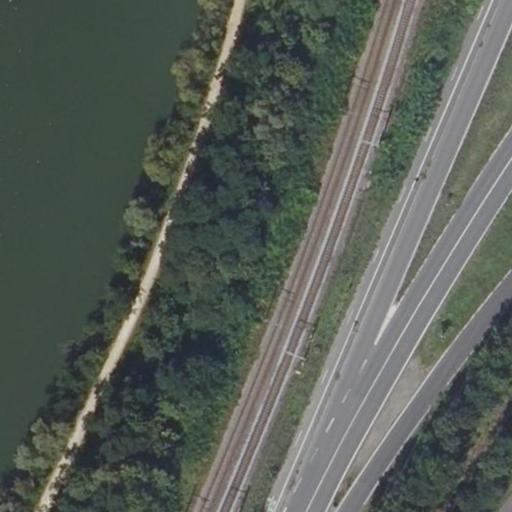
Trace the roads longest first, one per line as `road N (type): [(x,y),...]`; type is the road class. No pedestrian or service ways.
road 1 (primary): [(506,0),(336,424)]
road 2 (primary): [(336,424),(511,144)]
road 3 (primary): [(339,511),(511,276)]
